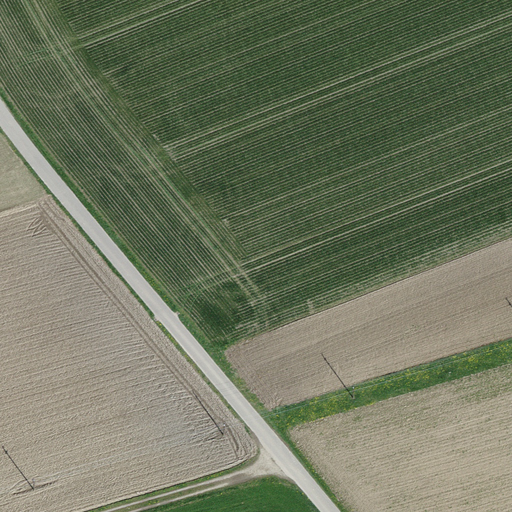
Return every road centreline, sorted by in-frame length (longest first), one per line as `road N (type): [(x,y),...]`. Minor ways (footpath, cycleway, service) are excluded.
road 1 (unclassified): [(333,511),(0,110)]
road 2 (track): [(118,511),(290,460)]
